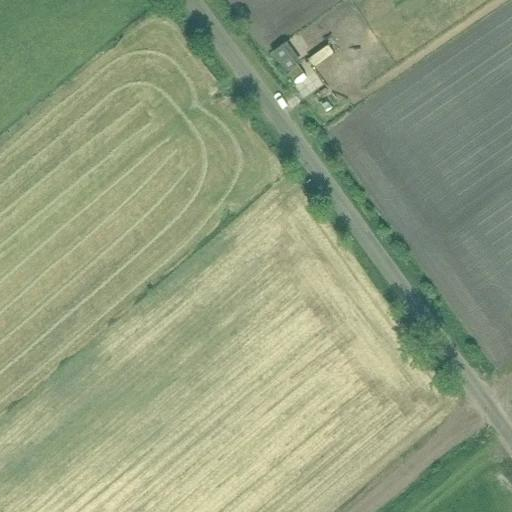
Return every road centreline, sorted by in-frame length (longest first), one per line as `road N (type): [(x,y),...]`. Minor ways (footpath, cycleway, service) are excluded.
road 1 (unclassified): [(511,437),(190,0)]
road 2 (track): [(485,404),(359,511)]
